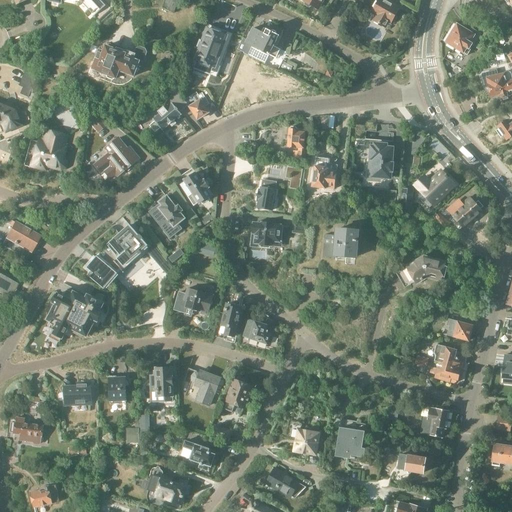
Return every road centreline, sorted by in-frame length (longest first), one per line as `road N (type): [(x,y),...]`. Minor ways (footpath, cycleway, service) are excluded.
road 1 (residential): [(0,371),(161,343),(212,349),(285,374)]
road 2 (residential): [(306,336),(250,289),(236,266),(221,129)]
road 3 (residential): [(0,361),(53,267),(110,208)]
road 4 (residential): [(393,97),(351,56),(242,0)]
road 5 (residential): [(469,403),(343,366),(306,336)]
road 6 (residential): [(221,129),(287,107),(393,97)]
road 7 (residential): [(469,403),(511,241)]
road 8 (residential): [(204,511),(254,445),(285,374)]
road 9 (residential): [(110,208),(174,155),(221,129)]
road 10 (secondary): [(511,196),(449,127),(429,88)]
